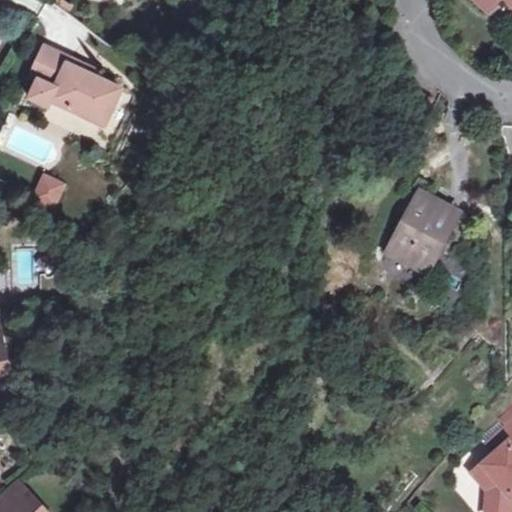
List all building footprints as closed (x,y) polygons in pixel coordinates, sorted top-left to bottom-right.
[(511,0),(471,0),(470,2),(500,22),(511,3),(511,0)] [(72,59),(75,55),(49,41),(33,70),(41,75),(32,92),(50,102),(53,96),(104,124),(123,89),(96,73),(72,59)] [(99,68),(75,55),(72,59),(96,73),(99,68)] [(425,98),(417,115),(434,123),(442,105),(425,98)] [(55,177),(42,204),(67,215),(79,189),(55,177)] [(191,218),(199,199),(178,190),(170,209),(191,218)] [(431,277),(463,219),(424,198),(393,257),(431,277)] [(0,385),(12,383),(0,331),(0,385)] [(498,456),(511,444),(511,428),(491,445),(498,456)] [(511,511),(511,444),(498,456),(474,476),(482,485),(484,482),(491,490),(488,511),(511,511)] [(47,511),(21,483),(0,502),(0,511),(47,511)]
